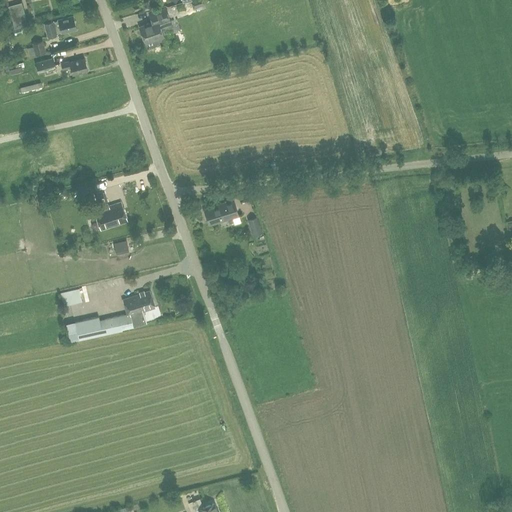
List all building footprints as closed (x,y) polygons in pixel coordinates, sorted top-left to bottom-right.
[(145,43),(164,37),(162,32),(172,28),(165,9),(149,14),(152,22),(140,27),(145,43)] [(12,17),(15,28),(28,24),(25,13),(12,17)] [(77,28),(74,15),(58,19),(58,20),(54,21),(53,20),(44,23),(48,37),(57,35),(57,33),(77,28)] [(29,57),(34,56),(46,54),(46,51),(42,40),(32,43),(33,47),(27,48),(29,57)] [(38,74),(55,69),(52,57),(35,63),(38,74)] [(88,70),(84,58),(69,62),(69,61),(61,63),(62,69),(71,67),(73,74),(88,70)] [(24,91),(41,87),(40,82),(22,86),(24,91)] [(81,197),(95,191),(92,184),(78,188),(81,197)] [(473,201),(483,196),(477,185),(467,191),(473,201)] [(99,209),(95,211),(101,230),(127,221),(121,202),(109,206),(105,193),(95,196),(99,209)] [(238,216),(236,208),(236,207),(233,198),(204,208),(205,210),(203,210),(205,217),(207,217),(210,225),(228,219),(229,223),(233,221),(232,218),(238,216)] [(252,236),(262,233),(256,216),(247,219),(252,236)] [(116,255),(129,252),(126,240),(126,239),(113,242),(116,255)] [(66,291),(69,304),(82,301),(79,288),(66,291)] [(127,314),(100,321),(99,317),(75,323),(79,339),(103,334),(143,325),(140,312),(155,307),(149,290),(123,299),(127,314)] [(217,511),(216,511),(213,503),(201,507),(202,511),(217,511)]
